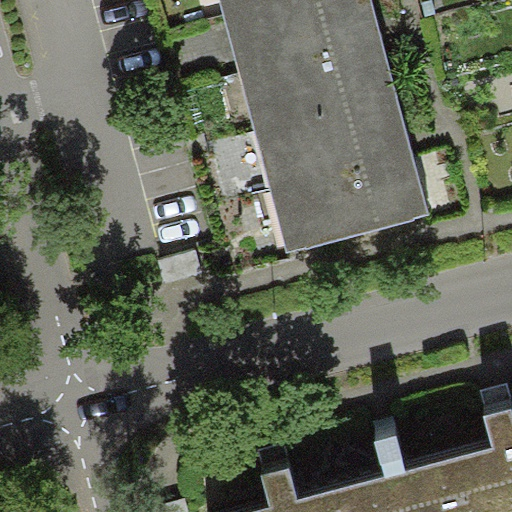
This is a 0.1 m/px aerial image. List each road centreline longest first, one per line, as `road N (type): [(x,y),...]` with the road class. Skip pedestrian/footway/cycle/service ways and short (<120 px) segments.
road 1 (residential): [(511,288),(87,409)]
road 2 (residential): [(87,409),(0,91)]
